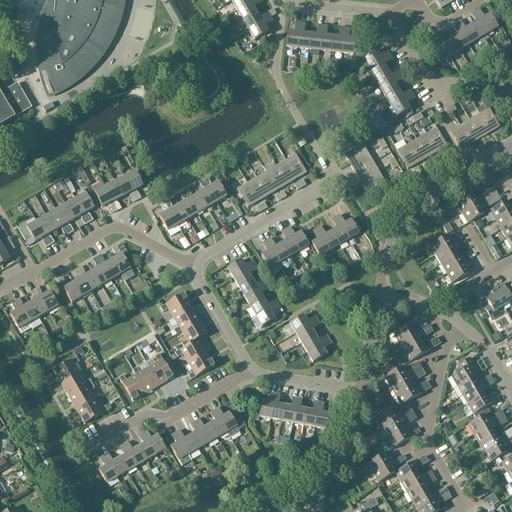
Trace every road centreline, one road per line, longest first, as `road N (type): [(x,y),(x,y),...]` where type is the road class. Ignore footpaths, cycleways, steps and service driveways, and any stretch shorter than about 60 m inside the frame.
road 1 (residential): [(0,288),(109,227),(194,268)]
road 2 (residential): [(445,511),(461,501),(425,432),(457,320)]
road 3 (residential): [(511,140),(415,200),(388,236),(378,290)]
road 4 (residential): [(194,268),(331,182),(320,158)]
road 5 (residential): [(91,448),(249,371)]
road 6 (residential): [(511,100),(431,82),(387,22)]
road 7 (residential): [(360,388),(335,464),(308,495)]
